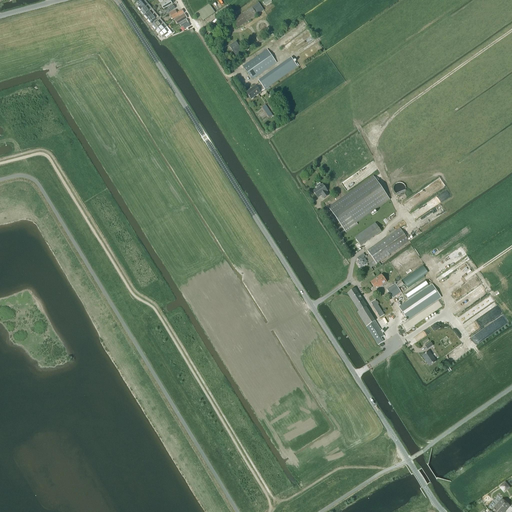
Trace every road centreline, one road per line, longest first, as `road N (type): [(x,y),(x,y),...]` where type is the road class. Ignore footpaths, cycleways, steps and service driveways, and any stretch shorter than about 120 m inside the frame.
road 1 (tertiary): [(442,511),(116,0)]
road 2 (track): [(0,159),(50,153),(134,289),(155,304),(272,497),(288,499),(341,467),(387,470)]
road 3 (unknown): [(0,163),(46,155),(130,293),(154,309),(269,500),(268,511)]
road 4 (track): [(373,154),(383,126),(402,107),(511,30)]
